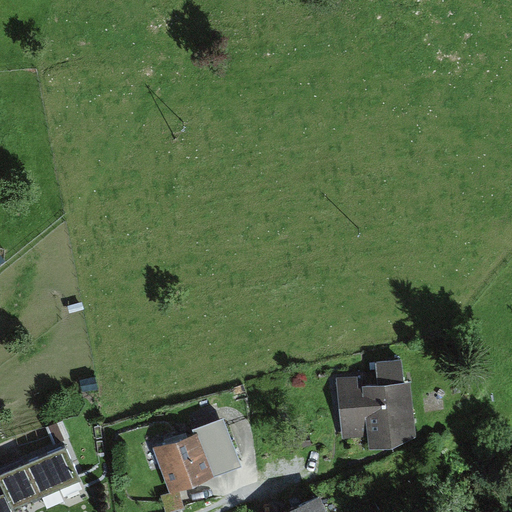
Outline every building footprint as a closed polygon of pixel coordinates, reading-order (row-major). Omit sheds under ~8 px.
[(358,378),(338,380),(343,440),(368,438),(369,451),(415,437),(410,384),(404,384),(401,360),(376,363),(378,387),(359,389),(358,378)] [(95,378),(81,381),(83,393),(98,390),(95,378)] [(226,427),(223,420),(152,446),(170,494),(226,473),(241,467),(226,427)] [(55,443),(69,442),(68,422),(53,423),(55,443)] [(12,511),(81,482),(66,447),(0,475),(0,486),(4,496),(0,497),(0,511),(12,511)] [(182,500),(180,492),(162,497),(166,511),(172,511),(185,508),(182,500)] [(323,511),(318,499),(285,511),(323,511)]
